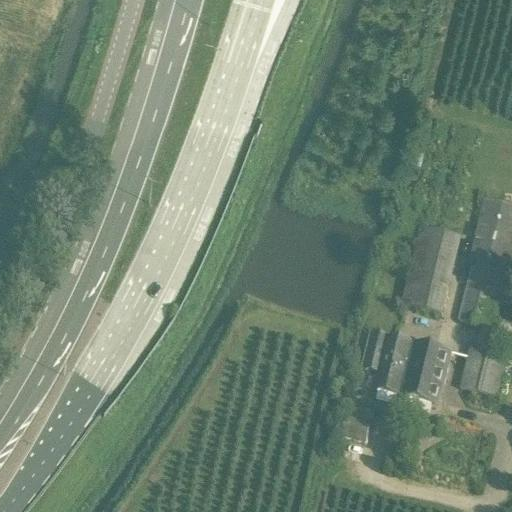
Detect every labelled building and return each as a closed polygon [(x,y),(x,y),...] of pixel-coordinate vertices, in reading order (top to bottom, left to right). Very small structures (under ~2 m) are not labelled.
[(511,308),(511,280),(505,279),(511,251),(511,210),(486,204),(470,269),(473,270),(459,325),(489,332),(496,305),(511,308)] [(444,294),(457,242),(422,233),(403,311),(442,321),(448,295),(444,294)] [(414,346),(372,336),(364,372),(379,376),(375,394),(401,400),(414,346)] [(438,410),(452,355),(414,346),(401,400),(438,410)] [(461,393),(497,401),(508,356),(472,348),(461,393)] [(367,448),(372,429),(347,423),(343,442),(367,448)]
